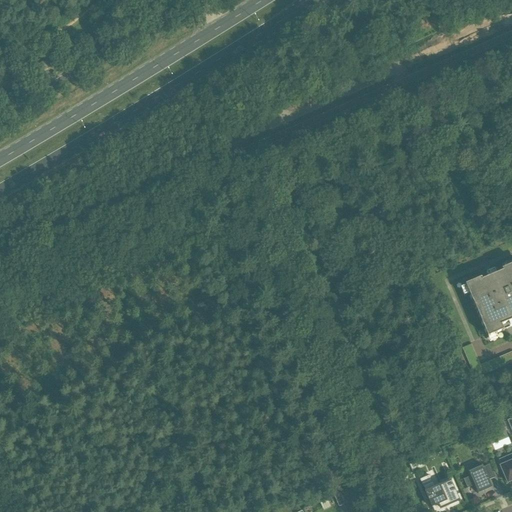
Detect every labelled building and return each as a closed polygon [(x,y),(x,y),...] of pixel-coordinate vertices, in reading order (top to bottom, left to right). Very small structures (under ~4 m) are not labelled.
[(56,65),(51,57),(34,67),(39,75),(56,65)] [(511,264),(501,269),(502,271),(482,280),(481,278),(465,285),(487,338),(507,329),(506,327),(511,324),(511,264)] [(495,436),(506,431),(502,423),(491,427),(495,436)] [(508,457),(500,460),(502,466),(500,466),(507,483),(511,481),(511,461),(511,462),(508,457)] [(495,478),(489,465),(483,468),(482,465),(468,472),(470,477),(463,480),(467,489),(474,486),(478,495),(492,488),(489,481),(495,478)] [(435,489),(429,476),(420,480),(425,492),(424,492),(431,509),(432,508),(433,511),(440,508),(440,510),(459,501),(451,482),(435,489)] [(339,507),(345,504),(340,493),(334,496),(339,507)]
